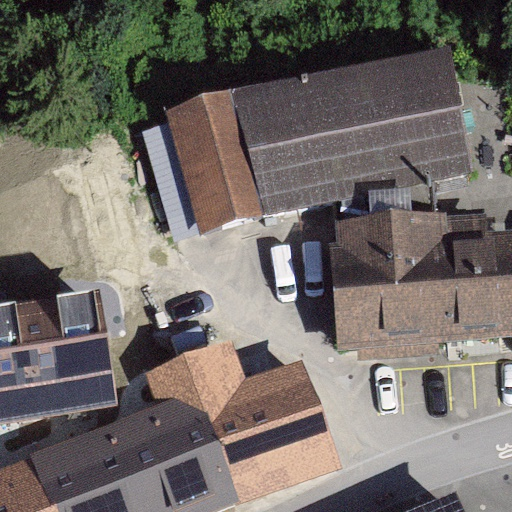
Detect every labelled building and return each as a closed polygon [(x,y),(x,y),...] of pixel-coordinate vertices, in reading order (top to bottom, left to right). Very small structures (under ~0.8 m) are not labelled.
[(471,180),(452,74),(227,114),(246,220),(471,180)] [(246,220),(227,114),(175,123),(194,229),(246,220)] [(445,228),(323,235),(330,364),(511,353),(511,255),(447,259),(445,228)] [(150,284),(17,313),(37,402),(169,372),(150,284)] [(293,371),(188,409),(226,511),(330,474),(293,371)] [(188,409),(32,473),(48,511),(223,511),(226,511),(188,409)] [(48,511),(32,473),(0,485),(0,511),(48,511)]
